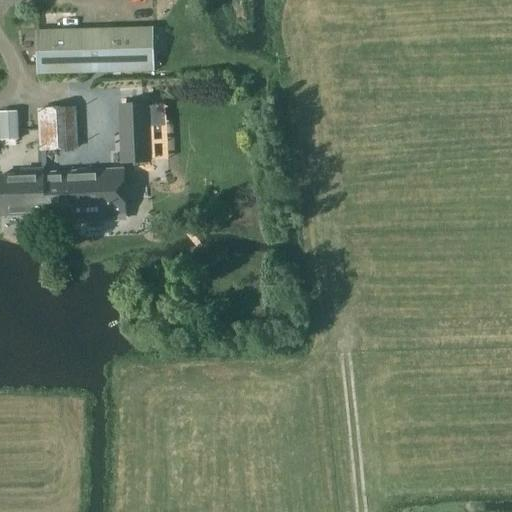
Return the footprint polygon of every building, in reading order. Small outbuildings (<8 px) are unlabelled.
[(39,75),(155,71),(154,28),(38,31),(39,75)] [(121,164),(152,163),(149,103),(118,105),(121,164)] [(39,108),(42,150),(79,148),(77,106),(39,108)] [(18,113),(3,113),(4,141),(19,141),(18,113)] [(122,170),(43,175),(47,218),(103,214),(104,220),(124,219),(124,214),(125,214),(125,213),(122,170)] [(29,176),(1,177),(3,215),(16,214),(24,214),(25,227),(33,226),(44,226),(44,218),(45,218),(47,218),(43,175),(29,176)]
